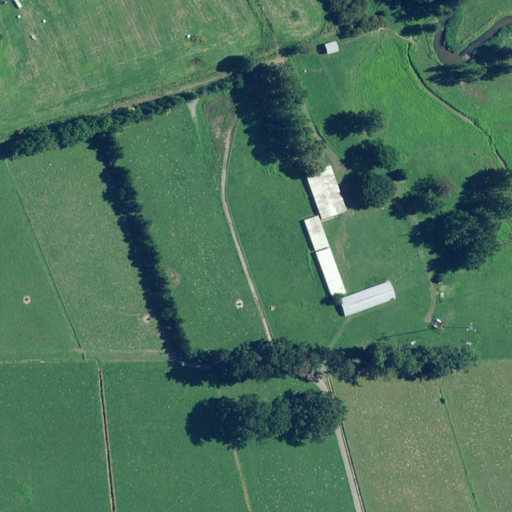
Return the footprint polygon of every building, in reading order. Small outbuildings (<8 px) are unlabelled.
[(335,51),(332,42),(322,45),(325,54),(335,51)] [(345,211),(329,167),(311,173),(312,176),(306,179),(321,220),(345,211)] [(331,297),(344,293),(315,216),(303,220),(331,297)] [(380,239),(388,236),(382,218),(374,221),(380,239)] [(406,232),(351,252),(360,278),(415,258),(406,232)] [(424,283),(417,262),(389,272),(396,293),(424,283)] [(394,298),(388,282),(338,300),(344,316),(394,298)]
